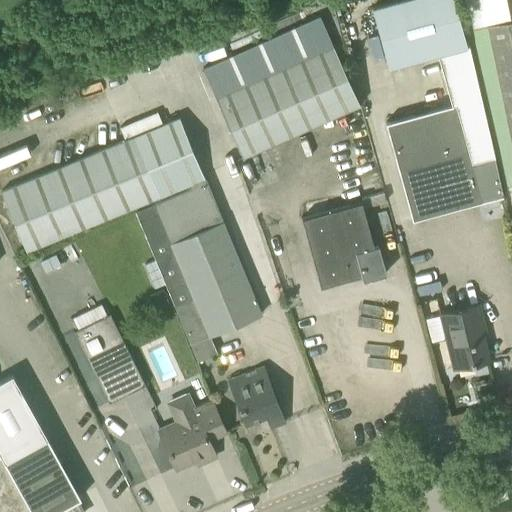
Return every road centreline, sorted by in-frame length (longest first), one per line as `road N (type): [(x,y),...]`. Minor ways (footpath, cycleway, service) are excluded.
road 1 (unknown): [(338,486),(327,480),(193,121)]
road 2 (tertiary): [(269,511),(373,474),(511,438)]
road 3 (unknown): [(119,511),(38,376),(0,332)]
